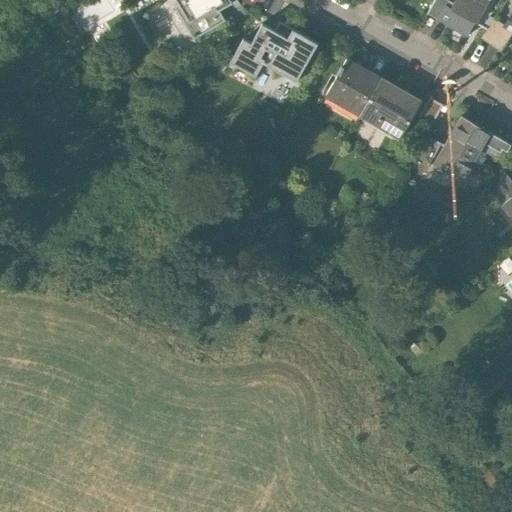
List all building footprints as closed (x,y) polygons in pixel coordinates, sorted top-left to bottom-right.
[(174,0),(188,24),(215,9),(217,14),(230,6),(226,0),(174,0)] [(433,0),(426,13),(466,36),(486,0),(454,0),(453,3),(448,0),(433,0)] [(292,33),(287,42),(260,28),(249,46),(242,43),(229,67),(254,81),(262,66),(296,85),(317,46),(292,33)] [(382,80),(348,60),(327,97),(361,116),(382,80)] [(421,102),(382,80),(361,116),(400,139),(421,102)] [(442,108),(429,101),(418,120),(431,127),(442,108)] [(490,135),(460,118),(432,167),(462,184),(481,152),(490,135)] [(510,146),(490,135),(481,152),(495,159),(498,152),(500,154),(502,151),(506,153),(510,146)] [(511,192),(511,184),(502,173),(492,182),(506,198),(511,192)]
